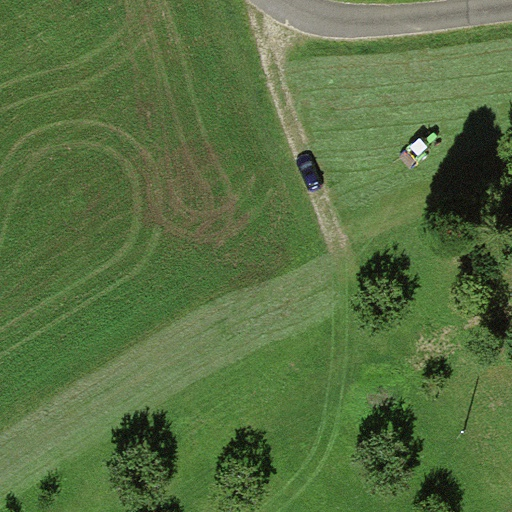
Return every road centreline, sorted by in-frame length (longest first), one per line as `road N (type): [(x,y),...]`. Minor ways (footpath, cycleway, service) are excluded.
road 1 (track): [(257,5),(273,109),(339,255)]
road 2 (track): [(511,11),(351,23),(255,0)]
